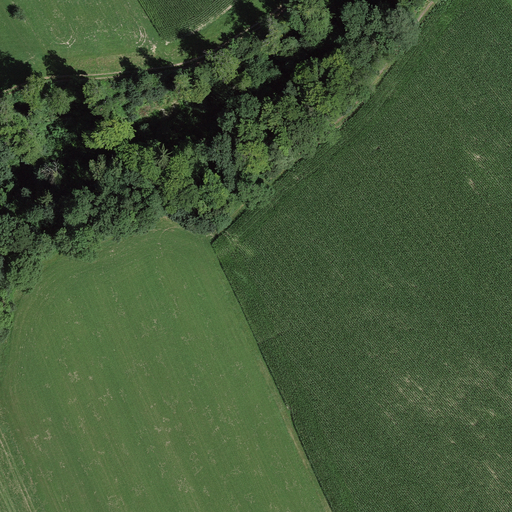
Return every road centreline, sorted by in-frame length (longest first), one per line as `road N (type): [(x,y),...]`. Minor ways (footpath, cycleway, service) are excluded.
road 1 (track): [(435,0),(362,96),(225,219),(215,252),(329,511)]
road 2 (track): [(0,103),(202,76),(224,56)]
